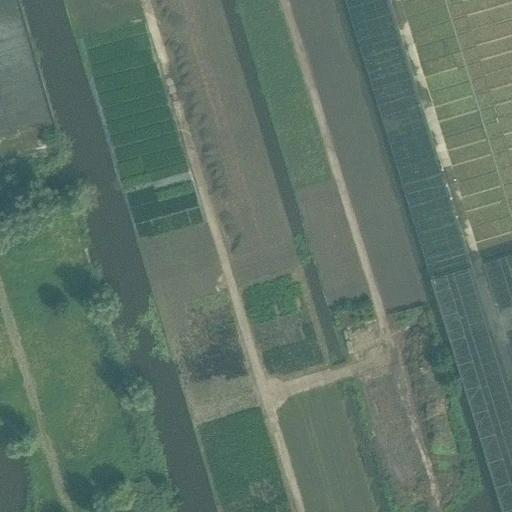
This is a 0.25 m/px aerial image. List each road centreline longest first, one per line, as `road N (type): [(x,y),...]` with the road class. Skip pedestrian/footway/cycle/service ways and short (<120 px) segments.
road 1 (track): [(293,511),(135,0)]
road 2 (track): [(437,511),(286,0)]
road 3 (track): [(253,394),(391,351)]
